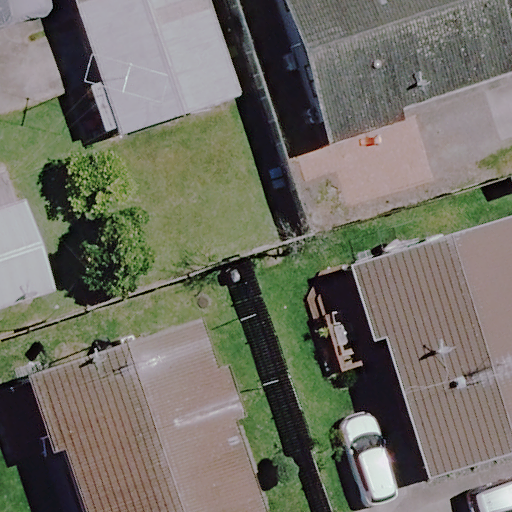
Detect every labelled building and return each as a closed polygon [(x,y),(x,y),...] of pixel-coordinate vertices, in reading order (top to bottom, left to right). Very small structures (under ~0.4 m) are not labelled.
[(223,109),(189,0),(56,0),(101,146),(223,109)] [(511,0),(263,0),(311,152),(511,89),(511,0)] [(0,214),(0,316),(37,305),(8,212),(0,214)] [(511,460),(511,253),(506,235),(340,291),(410,495),(511,460)] [(253,511),(198,352),(29,411),(63,511),(253,511)]
